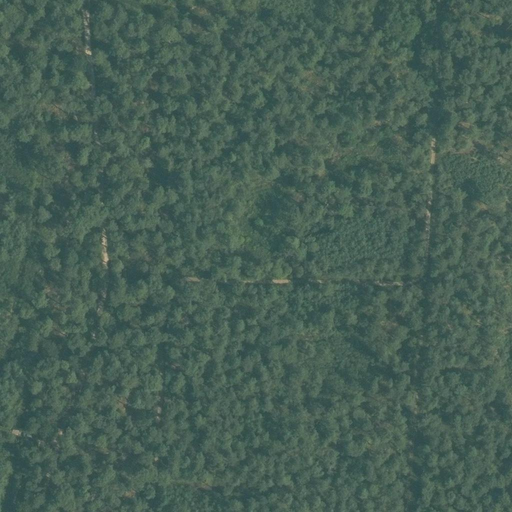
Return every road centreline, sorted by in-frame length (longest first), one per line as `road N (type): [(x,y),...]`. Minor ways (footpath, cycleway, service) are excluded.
road 1 (track): [(153,511),(180,296),(203,277),(423,274),(443,0)]
road 2 (track): [(84,0),(104,260),(100,306),(52,441),(39,511)]
road 3 (track): [(405,511),(423,274)]
